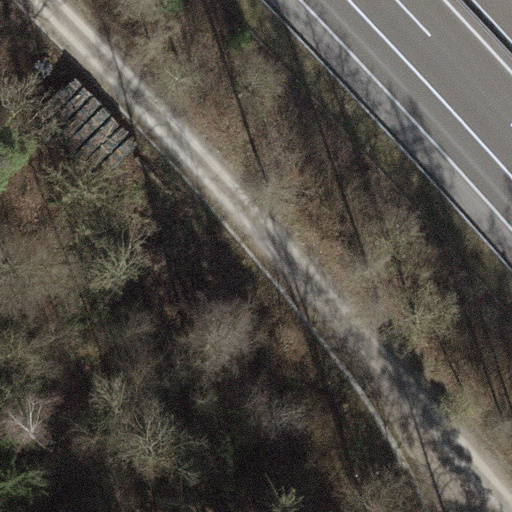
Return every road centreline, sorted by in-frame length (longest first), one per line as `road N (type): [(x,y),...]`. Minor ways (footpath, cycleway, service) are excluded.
road 1 (track): [(43,0),(451,433),(511,509)]
road 2 (motorway): [(374,0),(511,149)]
